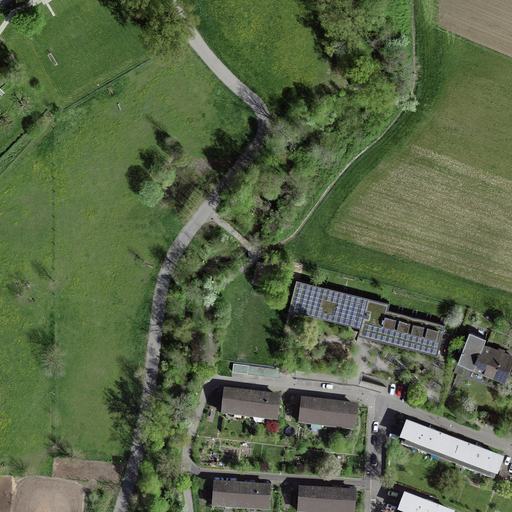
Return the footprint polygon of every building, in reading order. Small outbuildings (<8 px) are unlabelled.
[(389,304),(367,298),(295,280),(288,310),(359,328),(357,335),(365,337),(437,355),(444,324),(388,310),(389,304)] [(469,332),(457,363),(461,364),(473,369),(482,346),(485,338),(469,332)] [(482,346),(473,369),(488,375),(503,380),(511,357),(482,346)] [(274,377),(275,369),(257,367),(256,375),(274,377)] [(277,421),(279,399),(224,392),(221,414),(277,421)] [(354,430),(357,408),(301,402),(298,423),(354,430)] [(431,455),(448,462),(464,468),(464,469),(493,480),(494,477),(501,459),(478,451),(455,442),(431,433),(409,424),(401,445),(430,456),(431,455)] [(268,510),(269,489),(213,485),(212,507),(268,510)] [(353,511),(355,494),(299,491),(297,511),(353,511)] [(448,511),(429,505),(407,496),(400,511),(448,511)]
